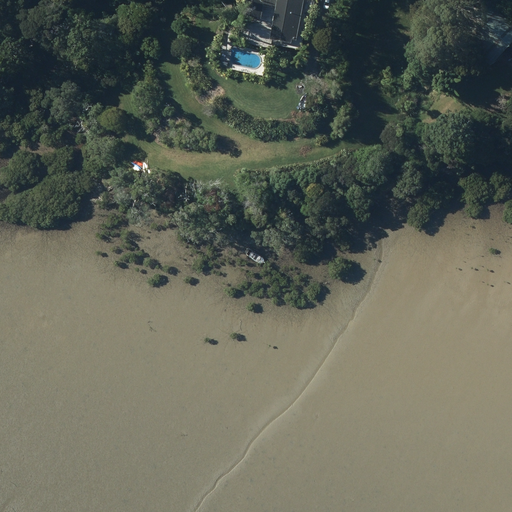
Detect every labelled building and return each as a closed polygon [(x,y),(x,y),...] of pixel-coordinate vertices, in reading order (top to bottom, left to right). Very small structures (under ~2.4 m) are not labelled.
[(273,8),(267,40),(288,44),(289,40),(294,41),(301,0),(242,0),(240,16),(260,20),(263,6),(273,8)] [(511,24),(484,0),(471,0),(446,28),(487,65),(511,37),(511,24)] [(181,83),(172,91),(181,102),(191,94),(181,83)] [(111,103),(96,91),(88,100),(103,113),(111,103)] [(208,124),(199,119),(197,123),(187,116),(182,124),(201,136),(208,124)]
